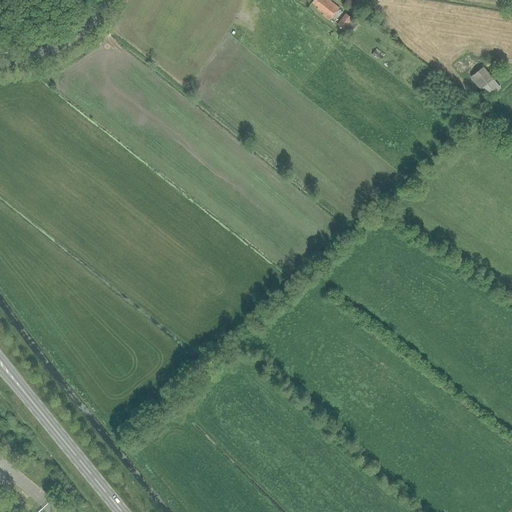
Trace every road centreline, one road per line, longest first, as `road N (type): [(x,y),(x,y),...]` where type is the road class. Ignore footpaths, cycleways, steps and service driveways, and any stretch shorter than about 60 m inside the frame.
road 1 (primary): [(119,511),(0,364)]
road 2 (tertiary): [(0,63),(61,44),(102,0)]
